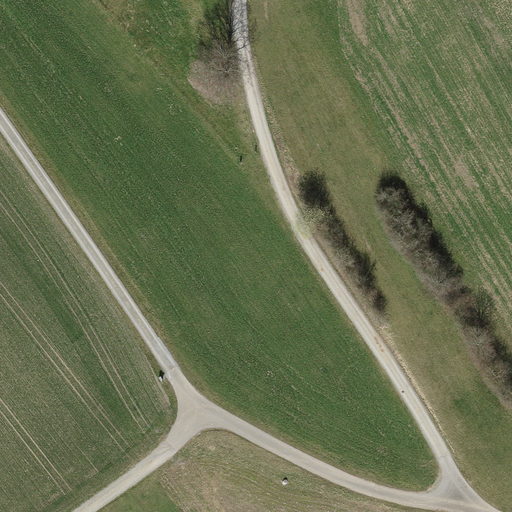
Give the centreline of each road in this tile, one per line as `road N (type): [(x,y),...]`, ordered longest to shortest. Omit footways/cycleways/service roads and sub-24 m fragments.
road 1 (track): [(0,118),(199,408),(365,487),(455,504)]
road 2 (track): [(238,0),(248,77),(293,217),(419,414),(444,460),(455,504),(481,511)]
road 3 (track): [(199,408),(168,449),(83,511)]
